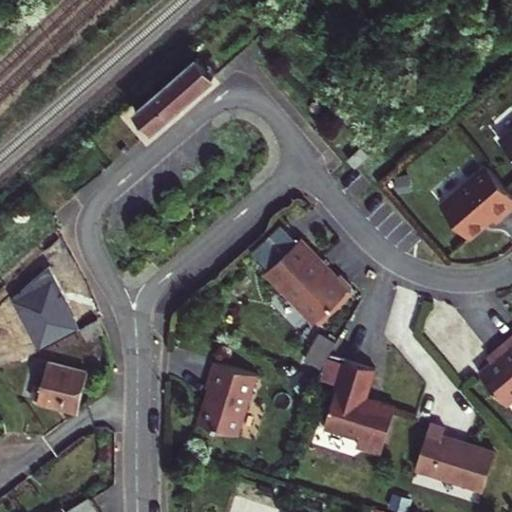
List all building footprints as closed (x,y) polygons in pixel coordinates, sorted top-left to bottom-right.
[(236,25),(253,44),(262,36),(246,17),(236,25)] [(136,110),(153,129),(173,112),(215,77),(198,57),(136,110)] [(511,128),(498,141),(511,156),(511,128)] [(364,146),(349,159),(358,170),(373,157),(364,146)] [(511,207),(511,196),(485,165),(440,204),(469,238),(487,224),(493,218),(496,221),(511,207)] [(259,251),(271,263),(300,235),(288,223),(259,251)] [(323,255),(302,234),(300,235),(271,263),(266,268),(316,318),(353,283),(341,270),(339,272),(323,255)] [(17,297),(44,348),(86,326),(71,294),(56,263),(17,297)] [(86,326),(92,340),(104,333),(98,320),(86,326)] [(511,401),(511,336),(498,348),(502,353),(491,362),(479,372),(507,406),(511,401)] [(502,353),(498,348),(493,352),(488,357),(491,362),(502,353)] [(259,372),(216,357),(207,383),(210,385),(208,390),(207,395),(205,395),(197,418),(237,431),(247,402),(249,402),(259,372)] [(376,367),(346,357),(325,425),(359,436),(357,443),(382,451),(396,405),(380,400),(367,395),(376,367)] [(40,399),(79,409),(85,385),(89,371),(50,361),(40,399)] [(453,436),(443,433),(446,426),(431,421),(416,467),(463,482),(475,443),(453,436)] [(444,477),(442,487),(482,497),(484,488),(444,477)] [(257,491),(272,495),(273,489),(259,485),(257,491)] [(102,511),(94,497),(70,511),(102,511)]
